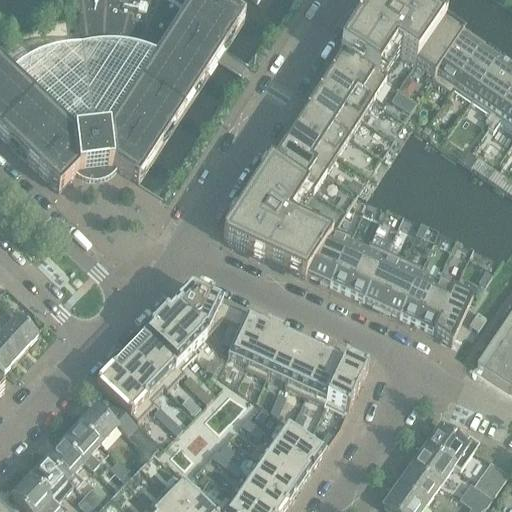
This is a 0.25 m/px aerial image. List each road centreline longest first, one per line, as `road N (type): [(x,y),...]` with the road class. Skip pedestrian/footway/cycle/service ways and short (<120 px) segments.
road 1 (residential): [(177,253),(339,0)]
road 2 (residential): [(423,368),(177,253)]
road 3 (tertiary): [(132,304),(0,178)]
road 4 (residential): [(423,368),(328,511)]
road 5 (tertiary): [(0,448),(93,347)]
road 6 (residential): [(0,258),(93,347)]
